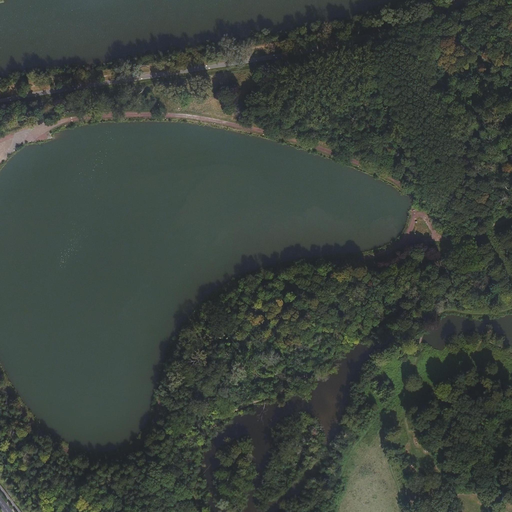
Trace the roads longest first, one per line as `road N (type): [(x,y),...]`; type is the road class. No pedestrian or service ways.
road 1 (track): [(274,272),(382,255),(409,236),(416,214),(410,194),(369,166),(243,125),(172,114),(97,115),(0,140)]
road 2 (track): [(0,377),(25,417),(61,451),(105,460),(131,452),(157,423),(193,323),(249,278)]
road 3 (track): [(386,32),(431,135),(456,243)]
road 4 (track): [(439,31),(496,164)]
